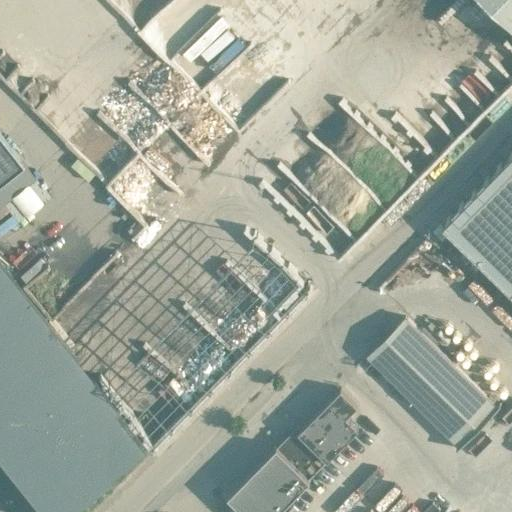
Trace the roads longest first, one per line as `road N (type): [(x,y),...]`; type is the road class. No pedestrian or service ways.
road 1 (unclassified): [(114,511),(511,109)]
road 2 (unknown): [(304,319),(490,511)]
